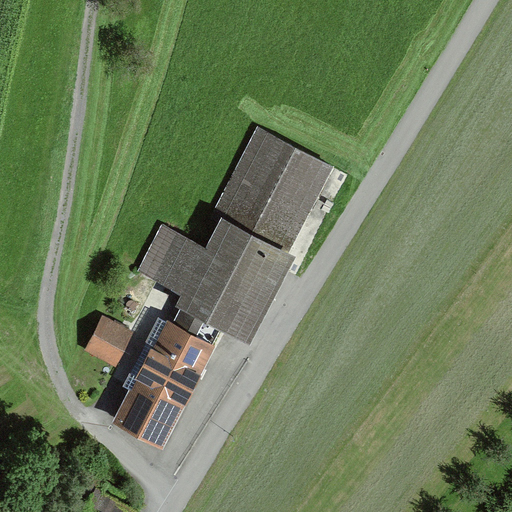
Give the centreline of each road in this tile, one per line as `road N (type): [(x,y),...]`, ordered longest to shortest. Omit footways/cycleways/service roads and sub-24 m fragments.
road 1 (residential): [(170,511),(487,0)]
road 2 (track): [(47,314),(94,0)]
road 3 (track): [(179,498),(84,417),(51,355),(47,314)]
